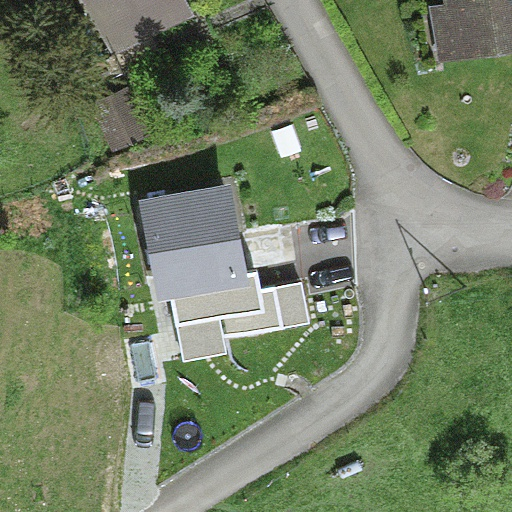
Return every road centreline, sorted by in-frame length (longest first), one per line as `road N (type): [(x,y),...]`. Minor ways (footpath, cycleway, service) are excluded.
road 1 (track): [(170,511),(361,381),(385,350),(398,285),(425,218)]
road 2 (residential): [(288,0),(389,180),(425,218),(511,227)]
